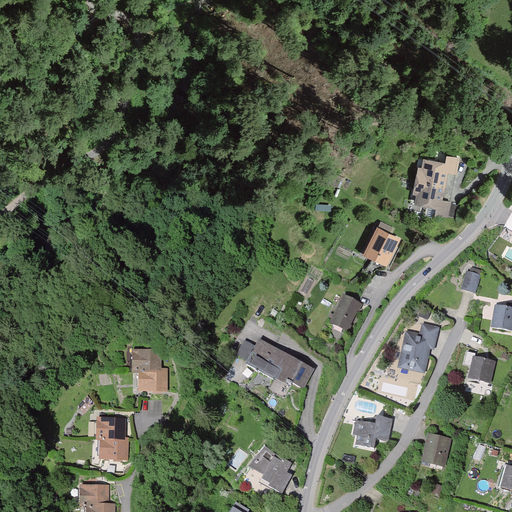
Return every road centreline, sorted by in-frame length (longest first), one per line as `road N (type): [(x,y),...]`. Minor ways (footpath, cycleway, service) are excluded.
road 1 (track): [(0,81),(97,14),(135,25),(138,53),(110,146),(0,215)]
road 2 (residential): [(307,511),(334,408),(388,315),(477,226),(511,167)]
